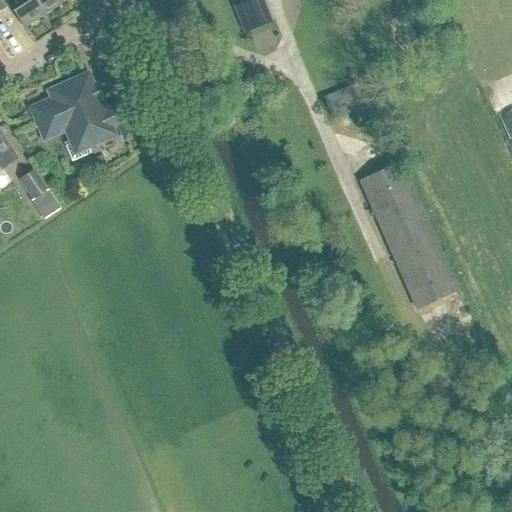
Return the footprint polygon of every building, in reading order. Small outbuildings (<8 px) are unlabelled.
[(0,0),(0,12),(8,7),(23,29),(43,15),(33,0),(0,0)] [(33,0),(43,15),(63,2),(61,0),(33,0)] [(263,0),(249,0),(234,7),(246,34),(273,22),(263,0)] [(53,100),(31,110),(27,112),(41,144),(63,134),(67,142),(63,144),(71,162),(90,154),(86,147),(112,136),(109,128),(118,124),(124,139),(139,132),(126,103),(102,114),(86,77),(49,93),(53,100)] [(0,169),(13,160),(0,140),(0,169)] [(415,313),(456,295),(399,167),(358,185),(415,313)] [(18,180),(31,200),(47,190),(33,170),(18,180)]
